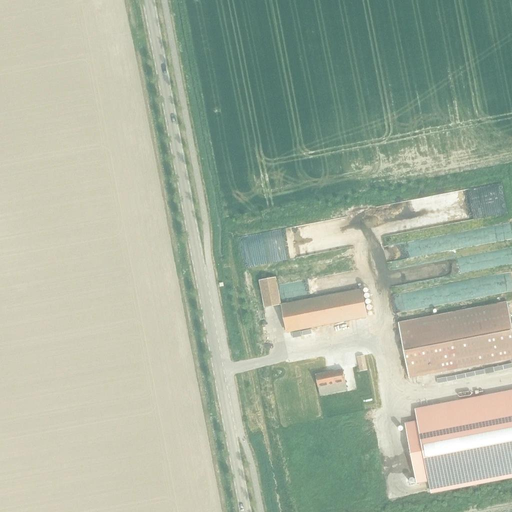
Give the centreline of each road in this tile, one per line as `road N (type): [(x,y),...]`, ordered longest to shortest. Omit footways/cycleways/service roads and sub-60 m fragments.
road 1 (secondary): [(245,511),(148,0)]
road 2 (track): [(376,326),(386,310),(511,287)]
